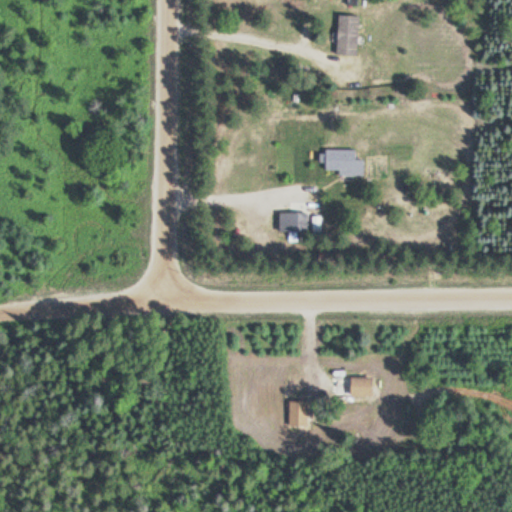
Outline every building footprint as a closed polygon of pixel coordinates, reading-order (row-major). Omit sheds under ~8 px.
[(334,54),(355,54),(355,14),(334,14),(334,54)] [(353,148),(322,148),(322,174),(360,174),(360,157),(353,157),(353,148)] [(305,212),(276,212),(276,231),(305,231),(305,212)] [(369,375),(347,375),(347,395),(369,395),(369,375)] [(286,426),(305,426),(305,399),(286,399),(286,426)]
